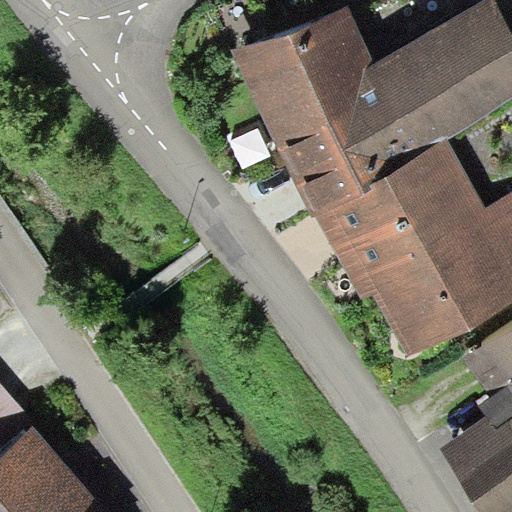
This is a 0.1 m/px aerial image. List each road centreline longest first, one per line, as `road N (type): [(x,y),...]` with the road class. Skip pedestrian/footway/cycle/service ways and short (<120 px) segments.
road 1 (residential): [(434,511),(388,437),(74,45)]
road 2 (residential): [(0,257),(175,511)]
